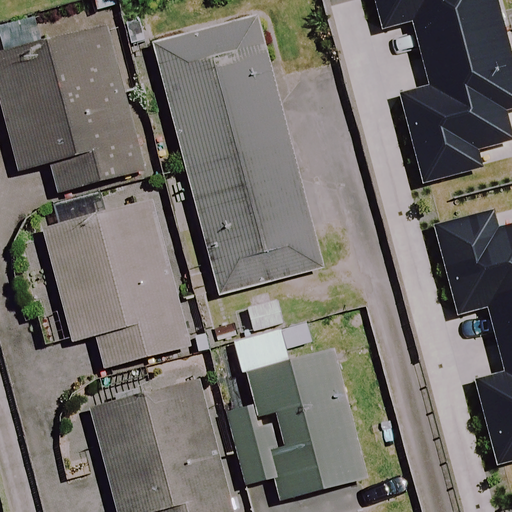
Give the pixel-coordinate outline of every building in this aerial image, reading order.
[(215,301),(321,274),(257,24),(151,51),(215,301)] [(55,198),(150,173),(138,129),(129,131),(121,102),(130,100),(116,49),(107,51),(102,29),(0,56),(0,117),(16,176),(47,168),(55,198)] [(511,170),(510,160),(446,176),(487,347),(498,345),(504,370),(511,368),(511,170)] [(150,206),(35,237),(42,263),(47,262),(70,348),(93,342),(101,374),(188,351),(150,206)] [(474,343),(455,268),(397,282),(416,357),(474,343)] [(286,366),(278,335),(230,347),(245,404),(223,410),(243,489),(272,482),(277,505),(363,483),(331,354),(286,366)] [(230,511),(196,384),(86,414),(112,511),(230,511)]
